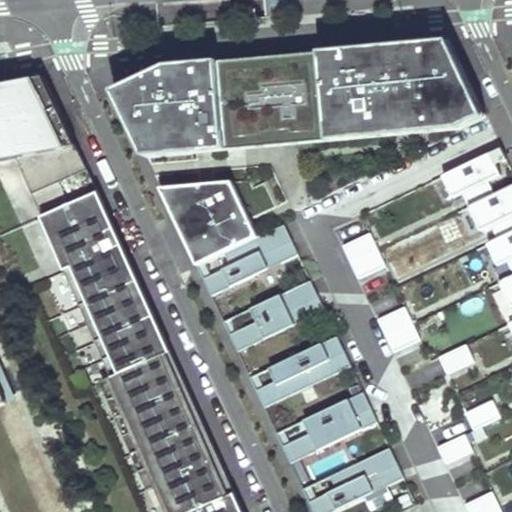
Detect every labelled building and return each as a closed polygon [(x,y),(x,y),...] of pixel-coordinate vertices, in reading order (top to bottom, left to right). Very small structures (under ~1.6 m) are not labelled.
[(142,147),(208,141),(208,145),(227,143),(227,141),(279,136),(365,128),(365,130),(384,129),(383,125),(486,115),(451,41),(345,51),(272,57),(243,60),(170,66),(116,92),(142,147)] [(236,511),(86,170),(45,77),(0,86),(0,163),(18,160),(42,215),(172,511),(236,511)] [(86,170),(236,511),(244,511),(243,509),(231,482),(214,444),(201,416),(183,376),(164,334),(160,326),(150,304),(147,297),(132,264),(121,239),(88,169),(45,77),(86,170)] [(396,136),(463,130),(488,118),(486,115),(383,125),(384,129),(365,130),(365,128),(279,136),(227,141),(227,143),(208,145),(208,141),(142,147),(148,159),(150,159),(159,158),(197,155),(211,153),(229,152),(280,147),(299,145),(396,136)] [(502,176),(492,155),(444,177),(455,198),(465,194),(471,208),(496,196),(490,182),(502,176)] [(200,267),(260,238),(251,220),(277,208),(266,183),(254,189),(251,182),(215,185),(201,186),(163,190),(162,190),(200,267)] [(511,188),(496,196),(471,208),(482,232),(493,227),(500,241),(511,234),(511,188)] [(336,230),(340,240),(369,228),(364,218),(336,230)] [(260,238),(200,267),(203,275),(214,297),(300,256),(286,226),(260,238)] [(511,234),(500,241),(490,245),(500,266),(510,262),(511,266),(511,234)] [(380,251),(372,235),(345,247),(353,263),(372,254),(380,251)] [(372,254),(353,263),(361,279),(387,267),(380,252),(380,251),(372,254)] [(511,278),(502,283),(511,304),(511,278)] [(229,331),(239,353),(325,312),(311,282),(225,323),(229,331)] [(388,337),(415,324),(407,309),(381,321),(388,337)] [(422,340),(415,324),(388,337),(395,352),(422,340)] [(255,387),(266,409),(352,368),(338,338),(251,379),(255,387)] [(468,346),(441,358),(450,375),(476,362),(468,346)] [(413,391),(441,378),(433,360),(404,373),(413,391)] [(0,399),(8,396),(11,403),(16,401),(0,362),(0,399)] [(282,443),(292,464),(378,424),(364,394),(278,435),(282,443)] [(0,408),(11,403),(8,396),(0,399),(0,408)] [(495,401),(468,414),(476,431),(503,418),(495,401)] [(467,435),(440,448),(448,465),(475,452),(467,435)] [(309,499),(314,511),(335,511),(405,479),(391,449),(304,490),(309,499)] [(494,511),(502,509),(495,494),(468,507),(470,511),(494,511)]
